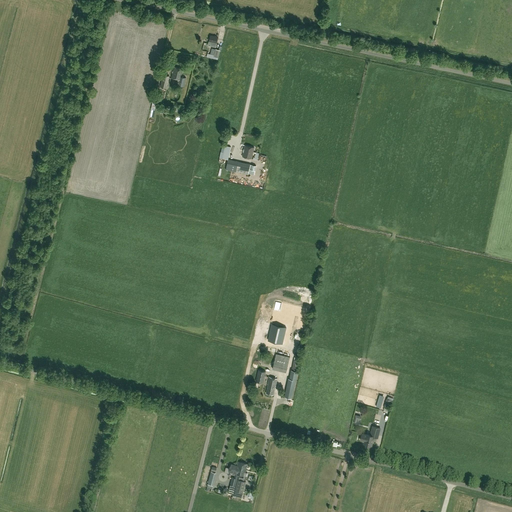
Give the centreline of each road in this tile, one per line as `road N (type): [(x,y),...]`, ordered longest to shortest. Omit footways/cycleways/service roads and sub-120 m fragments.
road 1 (unclassified): [(511,497),(0,361)]
road 2 (unclassified): [(511,83),(120,0)]
